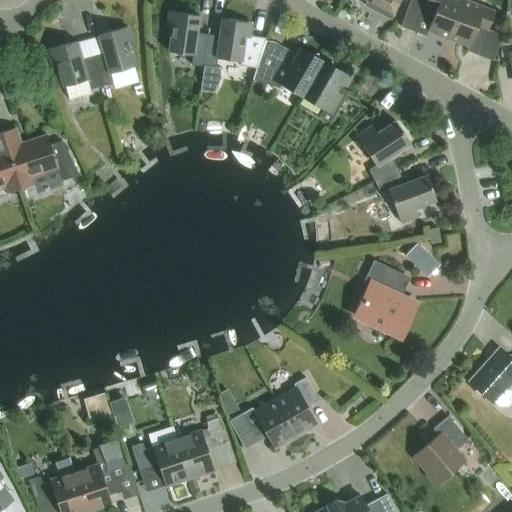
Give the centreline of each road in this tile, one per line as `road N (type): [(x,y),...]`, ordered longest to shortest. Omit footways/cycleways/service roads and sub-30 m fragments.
road 1 (residential): [(199,511),(322,461),(379,422),(448,349),(493,267)]
road 2 (residential): [(273,0),(458,101)]
road 3 (residential): [(493,267),(477,244),(449,115),(458,101)]
